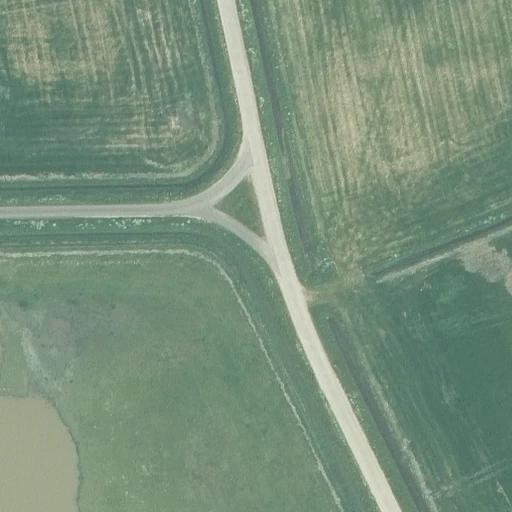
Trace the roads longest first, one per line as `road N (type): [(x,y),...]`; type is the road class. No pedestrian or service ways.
road 1 (unclassified): [(388,511),(281,262)]
road 2 (unclassified): [(0,211),(192,207)]
road 3 (unclassified): [(256,145),(224,0)]
